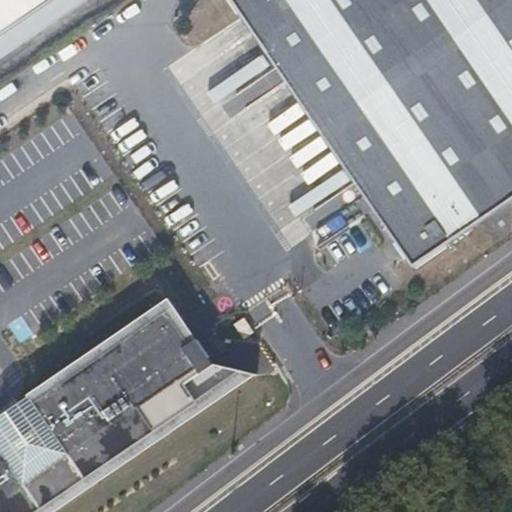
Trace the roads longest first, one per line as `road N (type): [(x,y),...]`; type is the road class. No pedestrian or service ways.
road 1 (primary): [(511,264),(176,511)]
road 2 (primary): [(511,303),(232,511)]
road 3 (primary): [(346,511),(511,388)]
